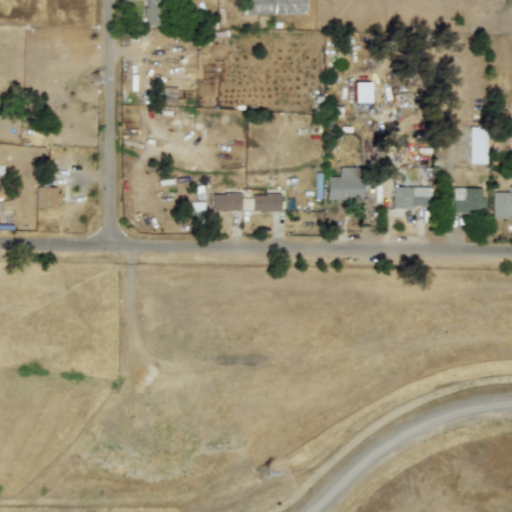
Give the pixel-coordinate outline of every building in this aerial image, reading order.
[(142,0),(142,24),(161,24),(161,0),(142,0)] [(368,102),(368,82),(352,82),(352,102),(368,102)] [(173,101),(174,87),(157,86),(156,100),(173,101)] [(466,162),(484,163),(485,129),(467,128),(466,162)] [(324,198),(360,199),(361,167),(337,166),(337,176),(324,176),(324,198)] [(32,207),(55,207),(55,186),(33,186),(32,207)] [(390,206),(423,207),(423,186),(391,186),(390,206)] [(511,214),(511,186),(507,186),(507,191),(490,191),(490,217),(505,218),(505,214),(511,214)] [(450,211),(481,211),(480,187),(450,187),(450,211)] [(278,194),(239,194),(239,192),(209,192),(209,210),(278,210),(278,194)]
